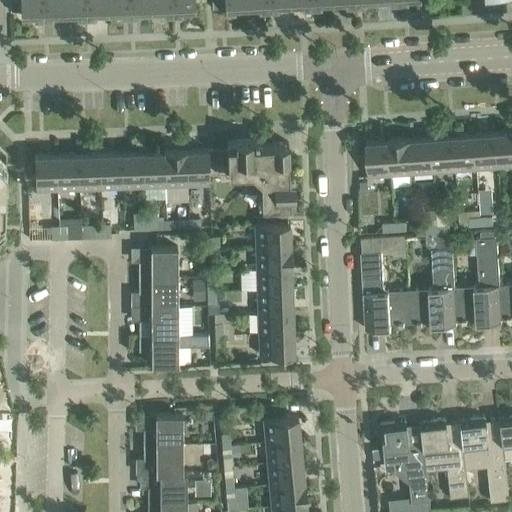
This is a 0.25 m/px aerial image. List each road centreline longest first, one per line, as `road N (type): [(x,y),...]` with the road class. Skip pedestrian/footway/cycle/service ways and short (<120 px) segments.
road 1 (unclassified): [(0,76),(330,68)]
road 2 (residential): [(340,378),(330,68)]
road 3 (residential): [(340,378),(116,389)]
road 4 (unclassified): [(330,68),(511,55)]
road 5 (residential): [(116,389),(57,391),(57,511)]
road 6 (residential): [(511,365),(340,378)]
road 7 (residential): [(353,511),(340,378)]
road 8 (residential): [(116,389),(118,511)]
